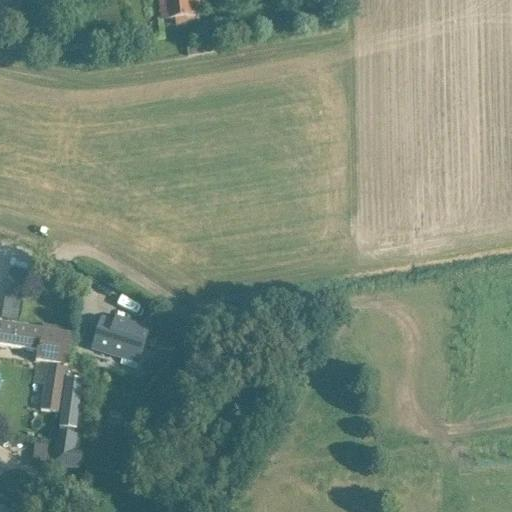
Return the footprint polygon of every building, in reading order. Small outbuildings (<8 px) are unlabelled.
[(193,0),(192,0),(165,0),(169,21),(174,21),(174,26),(194,23),(193,18),(196,17),(195,15),(200,14),(198,0),(193,0)] [(110,340),(97,336),(93,350),(122,360),(137,364),(148,331),(115,321),(114,326),(110,340)] [(0,327),(0,348),(37,354),(35,364),(67,369),(69,353),(72,333),(55,330),(54,335),(0,327)] [(64,387),(67,372),(46,369),(40,412),(60,415),(64,387)] [(76,438),(71,437),(78,389),(64,387),(60,415),(58,434),(53,468),(77,472),(80,453),(74,452),(76,438)] [(53,468),(58,434),(55,433),(53,448),(40,446),(37,470),(50,472),(50,468),(53,468)] [(0,478),(0,511),(38,511),(40,510),(0,478)]
